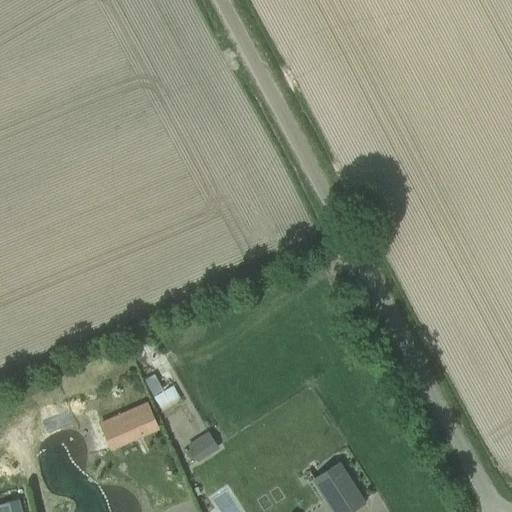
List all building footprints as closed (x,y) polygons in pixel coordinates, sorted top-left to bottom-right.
[(176,385),(166,389),(159,374),(148,379),(163,411),(184,401),(176,385)] [(67,511),(112,499),(84,401),(33,416),(61,511),(67,511)] [(148,405),(100,426),(111,449),(158,428),(148,405)] [(208,432),(188,445),(197,460),(217,447),(208,432)] [(311,478),(333,511),(347,511),(363,502),(337,462),(311,478)] [(0,505),(0,511),(23,511),(20,500),(0,505)]
